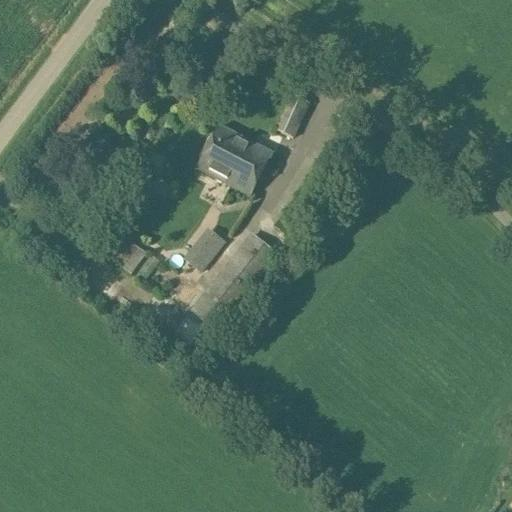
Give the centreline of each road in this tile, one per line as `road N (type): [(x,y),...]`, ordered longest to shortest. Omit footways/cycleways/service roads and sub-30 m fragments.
road 1 (unknown): [(211,0),(389,122),(511,227)]
road 2 (unclassified): [(0,139),(104,0)]
